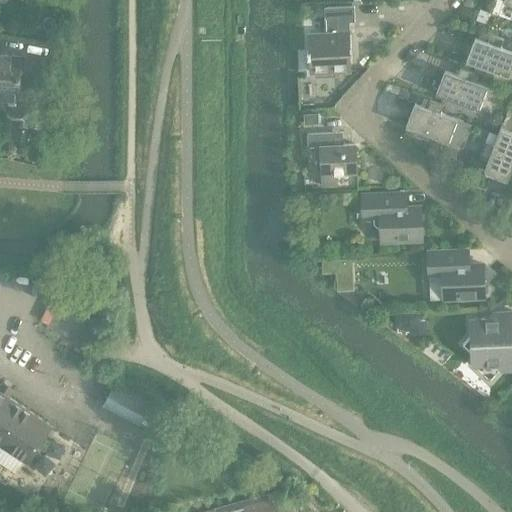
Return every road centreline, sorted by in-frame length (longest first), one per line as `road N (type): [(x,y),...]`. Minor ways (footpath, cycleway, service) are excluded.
road 1 (unclassified): [(445,511),(378,447),(351,445),(152,358)]
road 2 (residential): [(511,245),(379,118),(372,99),(375,77),(446,0)]
road 3 (residential): [(360,511),(152,358)]
